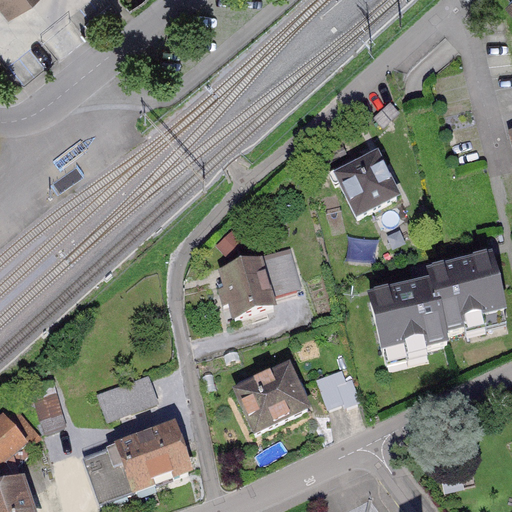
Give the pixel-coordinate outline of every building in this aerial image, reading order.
[(29,0),(0,0),(0,4),(9,16),(29,0)] [(511,0),(500,0),(511,13),(511,0)] [(381,154),(333,177),(355,223),(403,200),(381,154)] [(302,292),(292,257),(224,276),(229,294),(221,296),(225,310),(232,308),(236,323),(275,312),(272,301),(302,292)] [(493,266),(431,281),(433,290),(373,305),(385,356),(424,347),(426,354),(449,348),(447,339),(467,334),(466,327),(505,317),(493,266)] [(289,373),(237,397),(256,438),(308,414),(289,373)] [(337,390),(332,378),(319,383),(330,413),(345,408),(346,411),(360,406),(352,385),(337,390)] [(149,382),(100,399),(109,426),(159,408),(149,382)] [(45,431),(66,426),(57,392),(37,397),(45,431)] [(39,440),(15,413),(0,426),(0,511),(29,511),(16,471),(33,457),(27,450),(39,440)] [(174,434),(86,466),(101,509),(190,477),(174,434)] [(459,476),(444,479),(447,495),(462,491),(459,476)]
